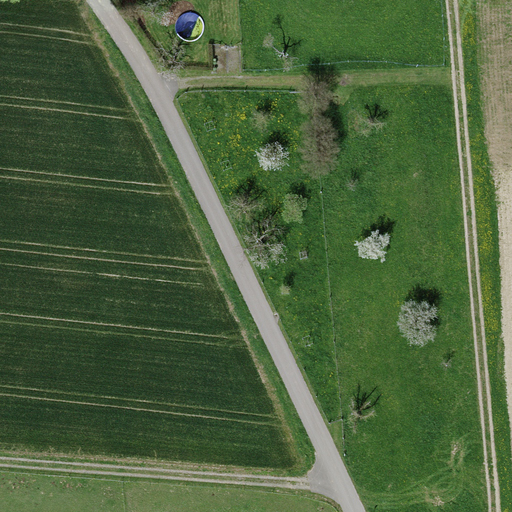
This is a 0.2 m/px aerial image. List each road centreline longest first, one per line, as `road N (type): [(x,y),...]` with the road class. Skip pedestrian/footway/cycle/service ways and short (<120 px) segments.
road 1 (unclassified): [(95,0),(159,88),(354,511)]
road 2 (track): [(452,0),(495,511)]
road 3 (track): [(0,466),(341,493)]
